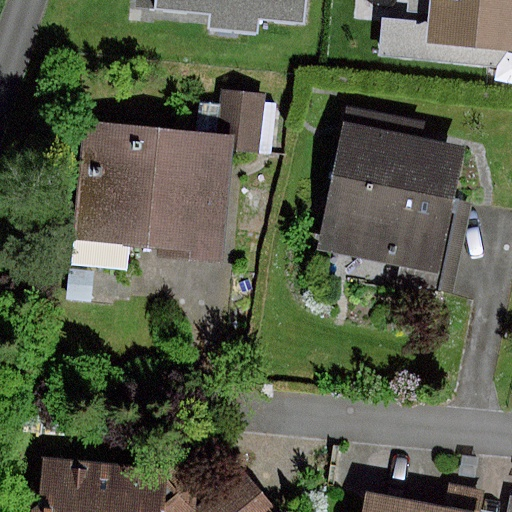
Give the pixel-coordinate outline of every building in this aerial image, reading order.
[(131,0),(131,10),(151,12),(151,0),(131,0)] [(151,0),(151,12),(204,17),(202,32),(251,36),(252,20),(300,25),(302,0),(151,0)] [(511,0),(428,0),(425,44),(511,51),(511,0)] [(264,95),(224,90),(218,139),(258,145),(264,95)] [(227,144),(81,130),(70,244),(216,259),(227,144)] [(460,156),(343,131),(318,250),(435,274),(460,156)] [(174,480),(28,464),(25,511),(271,511),(237,461),(174,480)] [(457,511),(357,494),(353,511),(457,511)]
